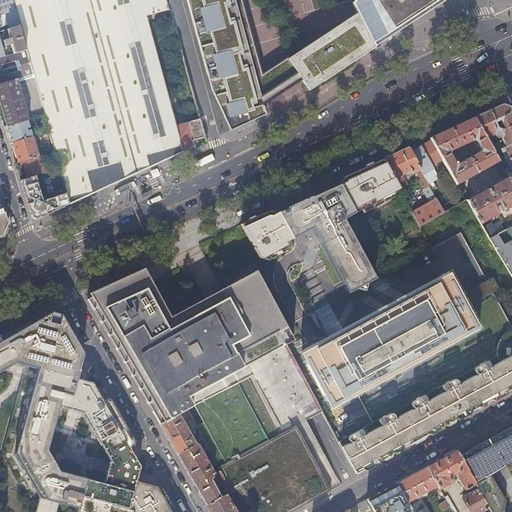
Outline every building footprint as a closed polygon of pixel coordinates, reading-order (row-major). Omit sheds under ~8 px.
[(14,11),(15,11),(12,0),(0,0),(0,15),(6,13),(14,11)] [(68,205),(183,152),(175,126),(170,108),(176,106),(173,97),(168,98),(145,17),(167,11),(164,0),(12,0),(15,11),(20,27),(26,51),(33,75),(58,169),(68,205)] [(185,0),(211,90),(229,131),(265,115),(265,112),(270,108),(268,102),(302,81),(308,91),(375,47),(357,13),(296,53),(295,52),(262,74),(241,0),(185,0)] [(357,13),(375,47),(391,36),(407,25),(440,4),(445,0),(354,0),(352,3),(357,13)] [(11,29),(18,27),(14,11),(6,13),(11,29)] [(16,54),(26,51),(20,27),(18,27),(11,29),(9,30),(11,39),(13,45),(16,54)] [(0,84),(16,80),(33,75),(26,51),(16,54),(7,57),(0,58),(0,84)] [(0,103),(2,110),(23,104),(16,80),(0,84),(0,103)] [(28,121),(23,104),(2,110),(7,127),(27,121),(28,121)] [(501,105),(473,118),(489,146),(493,144),(491,141),(496,138),(497,139),(499,144),(503,143),(505,148),(511,144),(511,115),(509,108),(505,106),(501,105)] [(443,132),(429,138),(431,141),(446,168),(465,201),(466,200),(480,224),(498,214),(493,205),(497,203),(502,212),(511,206),(511,185),(510,182),(506,175),(495,156),(493,153),(489,146),(473,118),(461,124),(443,132)] [(199,120),(175,126),(183,152),(194,147),(193,141),(204,138),(199,120)] [(27,121),(7,127),(4,128),(9,145),(12,144),(32,138),(27,121)] [(32,138),(12,144),(17,163),(19,162),(22,162),(38,157),(33,138),(32,138)] [(421,147),(431,165),(439,161),(443,170),(446,168),(431,141),(421,147)] [(511,171),(511,144),(505,148),(493,153),(495,156),(502,153),(511,172),(511,171)] [(424,169),(431,165),(421,147),(410,152),(420,170),(424,168),(424,169)] [(391,155),(383,159),(399,188),(404,185),(399,176),(407,172),(409,175),(415,172),(415,176),(423,189),(429,186),(420,170),(410,152),(408,148),(400,152),(391,155)] [(27,179),(45,174),(40,156),(38,157),(22,162),(23,164),(27,179)] [(247,222),(240,225),(258,259),(267,261),(270,260),(268,256),(285,247),(286,247),(285,244),(279,233),(286,229),(283,224),(290,221),(303,214),(346,295),(355,290),(362,292),(365,285),(374,280),(342,220),(353,215),(351,211),(358,207),(360,211),(362,214),(378,206),(380,200),(393,193),(400,190),(399,188),(383,159),(376,162),(371,165),(363,169),(341,178),(338,186),(289,208),(284,210),(278,213),(268,212),(254,219),(247,222)] [(34,221),(68,205),(58,169),(45,174),(27,179),(20,181),(27,205),(31,218),(34,221)] [(391,199),(393,193),(380,200),(378,206),(391,199)] [(435,198),(412,212),(417,222),(420,227),(444,213),(435,198)] [(491,223),(482,228),(489,239),(497,234),(491,223)] [(497,234),(489,239),(511,279),(511,225),(507,229),(511,238),(511,243),(505,248),(497,234)] [(292,240),(286,229),(279,233),(285,244),(292,240)] [(268,256),(270,260),(283,253),(285,247),(268,256)] [(213,294),(220,291),(211,273),(201,255),(186,263),(206,299),(213,294)] [(213,294),(206,299),(171,318),(143,269),(89,294),(87,301),(146,403),(159,425),(178,415),(180,413),(186,410),(193,406),(224,464),(217,468),(219,471),(231,494),(236,504),(240,511),(290,511),(332,490),(336,487),(341,485),(305,420),(309,418),(318,413),(321,412),(285,344),(291,341),(284,328),(286,327),(256,271),(220,291),(213,294)] [(447,273),(298,353),(329,411),(478,331),(447,273)] [(0,372),(14,364),(36,370),(33,380),(21,377),(0,455),(23,494),(38,498),(34,511),(56,511),(60,502),(80,508),(78,511),(174,511),(161,488),(156,491),(153,486),(144,484),(135,481),(139,466),(131,453),(134,442),(124,424),(110,400),(99,397),(91,384),(88,383),(82,381),(76,380),(83,354),(57,309),(51,312),(29,325),(27,323),(8,332),(0,335),(0,372)] [(511,328),(508,331),(506,332),(503,335),(499,341),(497,348),(497,352),(497,355),(495,357),(496,363),(492,365),(491,368),(487,367),(488,366),(485,362),(473,369),(472,370),(472,372),(472,373),(474,374),(474,377),(470,377),(460,382),(459,385),(456,384),(456,382),(455,381),(453,380),(451,380),(439,387),(442,391),(443,391),(442,394),(439,394),(429,399),(428,402),(424,402),(425,400),(423,396),(410,403),(409,405),(410,407),(412,409),(411,411),(408,411),(397,416),(396,419),(393,418),(393,416),(392,415),(391,414),(390,414),(388,414),(377,421),(379,425),(381,425),(379,429),(376,428),(366,433),(365,437),(361,436),(362,434),(360,430),(348,436),(347,438),(346,440),(347,442),(348,442),(350,443),(349,447),(344,445),(340,447),(355,474),(361,471),(365,472),(379,464),(379,462),(381,461),(383,462),(386,460),(390,458),(390,456),(393,454),(394,456),(406,449),(407,445),(410,444),(414,445),(423,440),(424,436),(427,435),(430,436),(443,429),(442,428),(444,427),(446,427),(450,425),(453,424),(454,421),(456,420),(457,422),(469,415),(470,411),(473,410),(477,411),(485,406),(486,403),(490,401),(493,402),(505,395),(504,394),(506,393),(510,390),(511,389),(511,390),(511,328)] [(189,415),(186,410),(180,413),(183,418),(189,415)] [(178,415),(159,425),(167,438),(176,455),(195,444),(178,415)] [(511,511),(511,425),(471,448),(458,455),(473,482),(474,485),(477,490),(488,509),(489,511),(511,511)] [(202,441),(202,440),(199,435),(194,438),(197,443),(202,441)] [(206,450),(202,441),(197,443),(197,444),(202,452),(206,450)] [(195,444),(176,455),(190,480),(196,489),(206,506),(219,498),(214,489),(218,487),(215,482),(218,480),(215,474),(212,475),(195,444)] [(465,490),(474,485),(473,482),(458,455),(455,451),(449,454),(442,459),(426,467),(437,486),(438,488),(439,489),(451,482),(448,477),(455,473),(465,490)] [(437,486),(426,467),(412,475),(397,483),(408,503),(437,486)] [(240,511),(236,504),(233,506),(236,511),(232,511),(230,506),(225,497),(231,494),(219,471),(215,474),(218,480),(215,482),(218,487),(214,489),(219,498),(206,506),(208,511),(240,511)] [(413,511),(411,508),(408,503),(397,483),(375,496),(367,500),(373,511),(413,511)] [(481,511),(488,509),(477,490),(462,498),(469,511),(481,511)] [(451,510),(451,511),(456,511),(447,496),(444,497),(446,501),(449,507),(451,510)] [(373,511),(367,500),(359,504),(363,511),(373,511)] [(442,511),(449,507),(446,501),(438,505),(442,511)] [(413,511),(426,511),(421,502),(411,508),(413,511)]
